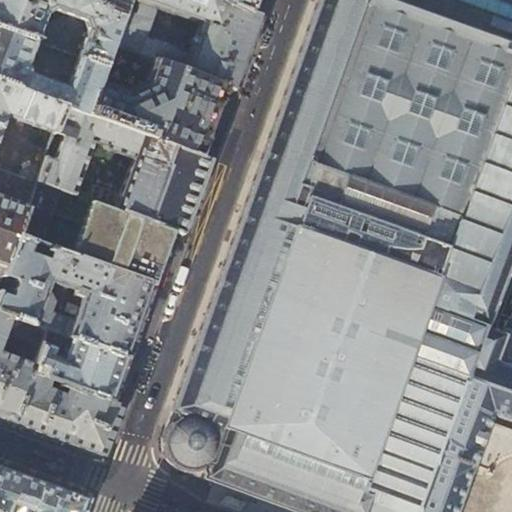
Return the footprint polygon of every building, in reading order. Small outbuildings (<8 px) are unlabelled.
[(121,17),(74,0),(0,0),(0,30),(32,41),(75,58),(103,67),(110,46),(121,17)] [(74,0),(121,17),(127,0),(74,0)] [(260,17),(250,14),(209,0),(127,0),(121,17),(110,46),(222,86),(234,90),(247,52),(260,17)] [(511,371),(493,365),(502,338),(484,331),(511,254),(511,0),(316,0),(169,413),(173,414),(175,416),(176,420),(174,422),(171,425),(168,425),(162,432),(161,437),(160,444),(161,451),(163,457),(168,463),(174,468),(180,471),(185,471),(192,471),(197,469),(201,476),(200,478),(292,511),(453,511),(469,468),(470,468),(490,414),(511,421),(511,371)] [(209,0),(250,14),(254,0),(209,0)] [(0,83),(62,107),(86,115),(103,67),(75,58),(64,90),(26,76),(23,67),(32,41),(0,30),(0,83)] [(211,119),(222,86),(110,46),(103,67),(86,115),(197,156),(211,119)] [(0,122),(3,116),(52,133),(62,107),(0,83),(0,122)] [(209,161),(197,156),(86,115),(62,107),(52,133),(45,153),(55,157),(53,161),(44,158),(40,166),(35,165),(20,172),(18,177),(35,183),(35,181),(73,195),(92,143),(105,147),(86,199),(171,230),(182,234),(197,194),(209,161)] [(15,236),(31,242),(49,250),(151,285),(159,264),(161,258),(171,230),(86,199),(73,195),(35,181),(35,183),(26,208),(15,236)] [(0,278),(1,277),(15,236),(26,208),(0,198),(0,278)] [(151,285),(49,250),(45,260),(27,253),(31,242),(15,236),(1,277),(14,282),(8,298),(0,294),(0,313),(45,330),(58,335),(69,338),(125,359),(138,322),(151,285)] [(0,419),(10,423),(29,373),(45,330),(0,313),(0,419)] [(117,379),(125,359),(69,338),(60,361),(50,357),(58,335),(45,330),(29,373),(48,380),(64,386),(109,402),(117,379)] [(109,402),(64,386),(61,395),(45,390),(48,380),(29,373),(10,423),(44,435),(102,456),(112,430),(121,406),(109,402)] [(35,481),(0,468),(0,511),(82,511),(87,500),(35,481)]
